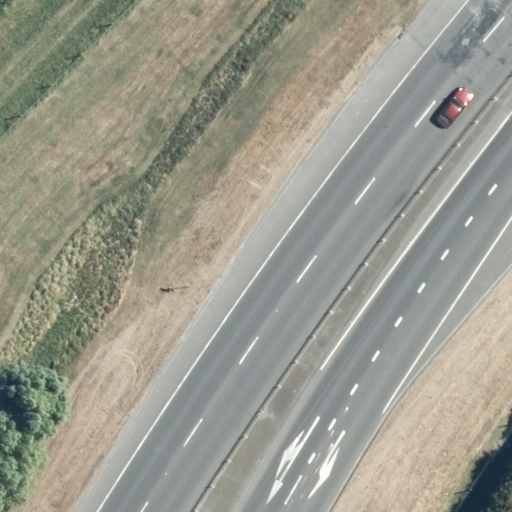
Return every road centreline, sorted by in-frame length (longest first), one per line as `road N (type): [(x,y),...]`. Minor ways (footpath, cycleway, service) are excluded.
road 1 (trunk): [(138,511),(365,189),(511,8)]
road 2 (trunk): [(511,157),(309,452),(277,511)]
